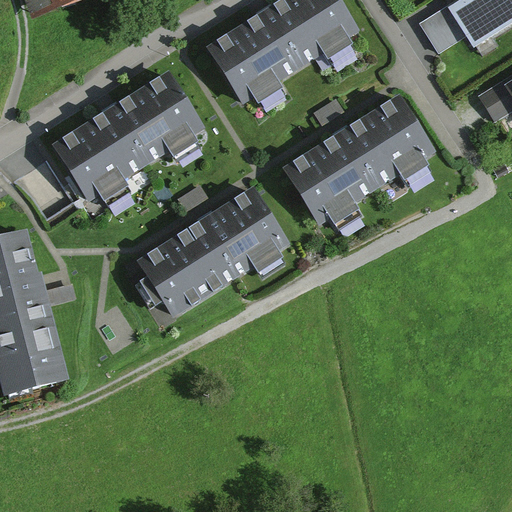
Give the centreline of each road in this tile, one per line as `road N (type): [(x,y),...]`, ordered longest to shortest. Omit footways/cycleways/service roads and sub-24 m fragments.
road 1 (track): [(0,426),(67,406),(511,180)]
road 2 (residential): [(0,139),(223,0)]
